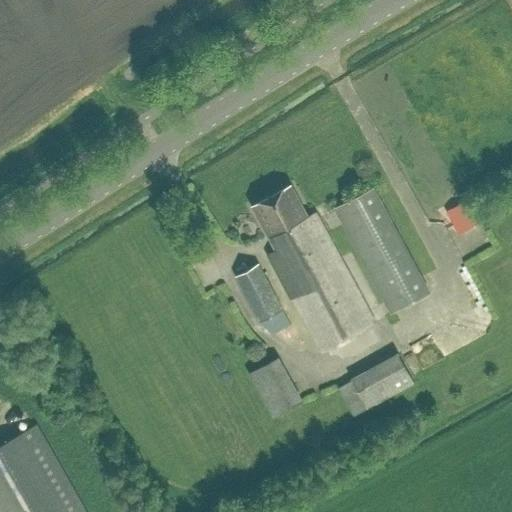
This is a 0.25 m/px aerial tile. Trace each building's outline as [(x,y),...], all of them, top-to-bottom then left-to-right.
[(321,352),(374,322),(315,212),(308,215),(291,184),(252,205),(276,249),(269,253),(321,352)] [(391,313),(430,292),(373,186),(334,207),(391,313)] [(468,193),(443,207),(457,234),(482,220),(468,193)] [(273,333),(290,323),(258,263),(236,276),(259,321),(273,333)] [(439,332),(417,343),(426,361),(448,351),(439,332)] [(273,415),(301,399),(278,356),(249,372),(273,415)] [(353,415),(365,408),(350,380),(338,387),(353,415)] [(0,511),(86,511),(36,424),(0,444),(0,511)]
